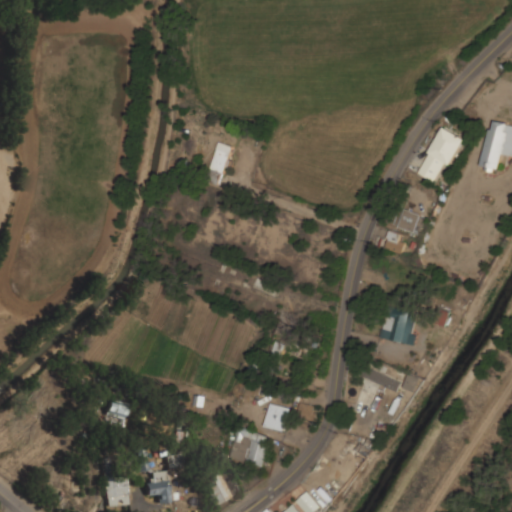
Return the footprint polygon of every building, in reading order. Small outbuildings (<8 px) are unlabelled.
[(511,123),(492,119),(481,168),(500,172),(504,153),(511,154),(511,123)] [(451,165),(466,137),(443,125),(419,172),(436,181),(446,162),(451,165)] [(221,184),(235,146),(220,141),(206,179),(221,184)] [(426,215),(401,207),(395,225),(420,233),(426,215)] [(385,247),(402,252),(407,235),(390,230),(385,247)] [(382,336),(409,343),(415,319),(388,312),(382,336)] [(396,392),(405,375),(375,358),(365,374),(396,392)] [(423,378),(411,372),(403,386),(415,392),(423,378)] [(121,424),(129,404),(111,397),(104,417),(121,424)] [(284,431),(291,409),(273,403),(266,425),(284,431)] [(313,420),(314,404),(302,403),(300,418),(313,420)] [(271,435),(237,427),(231,457),(264,465),(271,435)] [(150,469),(146,493),(158,495),(157,501),(165,502),(170,473),(150,469)] [(201,480),(213,504),(227,496),(215,473),(201,480)] [(128,503),(126,476),(104,479),(106,506),(128,503)] [(314,511),(321,506),(307,491),(297,500),(307,511),(314,511)] [(304,511),(294,502),(283,511),(304,511)]
